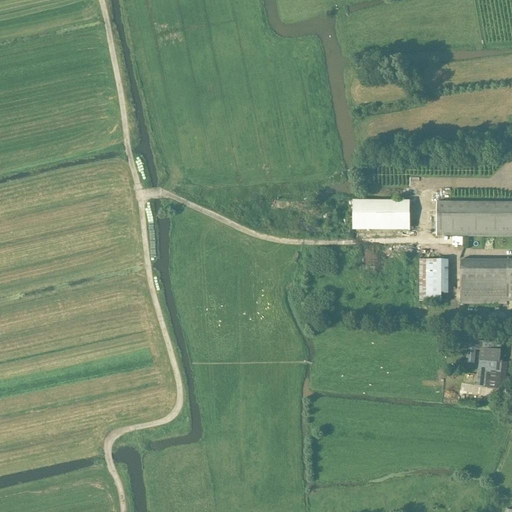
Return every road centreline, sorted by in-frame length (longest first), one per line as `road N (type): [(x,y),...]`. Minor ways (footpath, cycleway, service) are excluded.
road 1 (track): [(123,511),(107,449),(112,433),(168,418),(180,389),(149,276),(102,0)]
road 2 (track): [(415,241),(287,241),(160,191),(140,193)]
